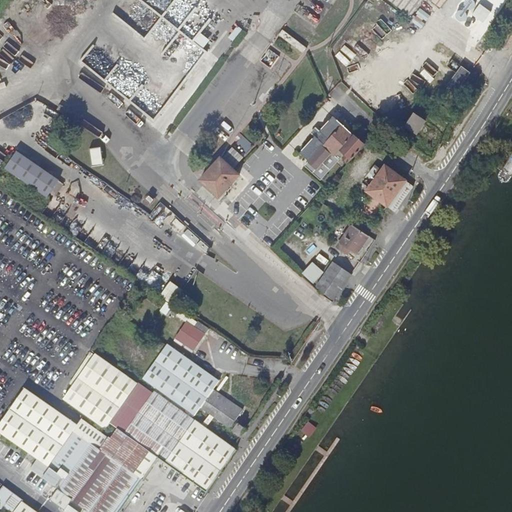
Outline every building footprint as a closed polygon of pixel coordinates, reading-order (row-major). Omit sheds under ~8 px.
[(423,0),(388,0),(411,17),(423,0)] [(430,0),(441,8),(447,0),(430,0)] [(447,85),(457,92),(470,73),(451,60),(446,67),(456,73),(447,85)] [(416,135),(426,121),(413,112),(403,127),(416,135)] [(327,139),(341,124),(332,116),(318,131),(327,139)] [(339,150),(353,135),(341,124),(327,139),(323,144),(308,161),(303,166),(320,181),(338,160),(333,156),(339,150)] [(323,144),(327,139),(318,131),(315,128),(311,133),(314,136),(323,144)] [(353,135),(339,150),(343,154),(341,157),(347,163),(364,145),(353,135)] [(308,161),(323,144),(314,136),(299,153),(308,161)] [(102,147),(92,148),(93,163),(103,163),(102,147)] [(223,158),(234,169),(244,157),(233,147),(223,158)] [(59,181),(16,152),(6,168),(48,197),(59,181)] [(198,181),(218,200),(241,175),(234,169),(223,158),(220,156),(198,181)] [(368,190),(388,205),(402,184),(401,178),(385,167),(368,190)] [(367,228),(385,205),(374,197),(357,220),(367,228)] [(368,237),(352,225),(336,247),(347,255),(350,251),(355,254),(368,237)] [(313,261),(303,273),(315,283),(325,271),(313,261)] [(350,276),(344,272),(332,263),(315,288),(332,303),(350,276)] [(170,281),(162,296),(175,303),(183,287),(170,281)] [(187,321),(175,338),(193,351),(205,333),(187,321)] [(168,345),(142,381),(157,391),(195,418),(202,409),(215,391),(221,382),(168,345)] [(121,410),(139,385),(96,354),(64,400),(106,431),(113,421),(121,410)] [(157,391),(142,381),(139,385),(121,410),(113,421),(120,426),(117,430),(119,431),(125,436),(157,391)] [(0,434),(38,460),(51,469),(76,434),(103,454),(112,441),(82,420),(77,426),(25,390),(0,426),(0,434)] [(195,418),(157,391),(125,436),(119,431),(112,441),(103,454),(76,434),(51,469),(43,481),(57,491),(49,502),(62,511),(113,511),(138,478),(141,480),(158,456),(208,492),(239,449),(237,448),(195,418)] [(215,391),(202,409),(231,429),(243,411),(215,391)] [(51,469),(38,460),(30,472),(43,481),(51,469)] [(3,489),(0,493),(0,511),(32,511),(22,505),(23,503),(3,489)]
